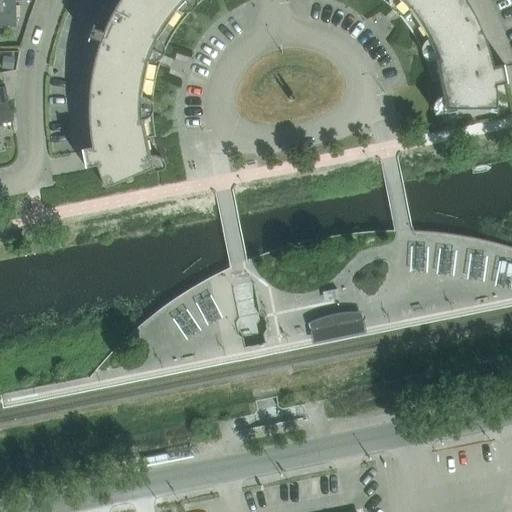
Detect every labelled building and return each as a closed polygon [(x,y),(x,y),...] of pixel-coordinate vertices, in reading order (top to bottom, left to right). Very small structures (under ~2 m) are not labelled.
[(0,0),(0,27),(16,27),(15,0),(0,0)] [(160,60),(162,55),(164,50),(166,46),(168,42),(171,38),(173,34),(175,30),(178,26),(181,22),(184,19),(187,15),(190,12),(197,5),(200,2),(202,0),(119,0),(116,6),(112,12),(109,19),(106,25),(104,31),(93,27),(94,24),(93,24),(87,40),(88,40),(90,37),(100,41),(98,47),(96,54),(94,60),(93,67),(92,73),(91,80),(90,86),(89,93),(89,100),(89,106),(89,113),(89,120),(89,126),(90,133),(91,140),(92,146),(81,148),(82,151),(85,167),(96,165),(99,174),(105,187),(153,167),(148,155),(146,145),(144,138),(155,136),(154,131),(153,127),(153,122),(152,117),(152,112),(152,107),(152,103),(152,98),(153,93),(153,88),(154,83),(155,79),(156,74),(157,69),(159,65),(160,60)] [(396,12),(399,16),(402,20),(405,24),(408,28),(411,32),(413,36),(416,40),(418,45),(420,49),(422,53),(424,58),(426,62),(427,67),(428,72),(430,76),(431,81),(441,79),(444,96),(444,108),(497,108),(497,94),(495,85),(507,82),(504,66),(503,64),(492,66),(491,59),(489,52),(487,45),(485,39),(482,32),(479,25),(476,19),(473,13),(470,6),(466,0),(465,0),(382,0),(385,2),(389,5),(392,9),(396,12)] [(3,57),(2,68),(12,69),(13,58),(3,57)] [(0,123),(12,121),(5,87),(0,87),(0,123)] [(311,317),(309,318),(307,319),(308,328),(309,332),(312,347),(366,336),(363,322),(362,317),(361,308),(358,308),(356,308),(354,307),(351,307),(349,307),(347,307),(344,307),(342,307),(340,307),(337,307),(335,308),(333,308),(330,309),(328,309),(326,310),(323,310),(321,311),(319,312),(317,313),(315,314),(313,315),(311,317)]
